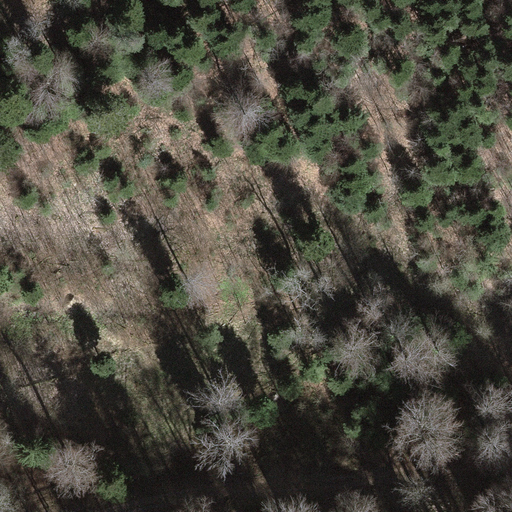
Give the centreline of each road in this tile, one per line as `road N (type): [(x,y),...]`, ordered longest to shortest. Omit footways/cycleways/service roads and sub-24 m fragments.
road 1 (track): [(511,451),(114,511)]
road 2 (track): [(372,252),(511,373)]
